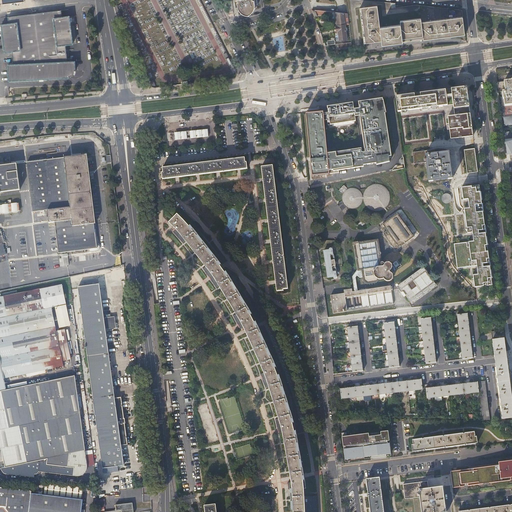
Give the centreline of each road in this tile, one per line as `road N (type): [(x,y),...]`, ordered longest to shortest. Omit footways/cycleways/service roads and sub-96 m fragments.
road 1 (secondary): [(164,474),(128,170)]
road 2 (unknown): [(417,303),(444,277),(412,211),(402,208),(363,233),(302,238)]
road 3 (residential): [(313,322),(296,187),(264,102)]
road 4 (secondary): [(475,48),(254,81)]
road 5 (secondary): [(264,102),(477,66)]
road 6 (residential): [(508,299),(313,322)]
road 7 (secondary): [(129,119),(264,102)]
road 8 (residential): [(508,299),(490,166)]
road 9 (secondary): [(254,81),(126,99)]
